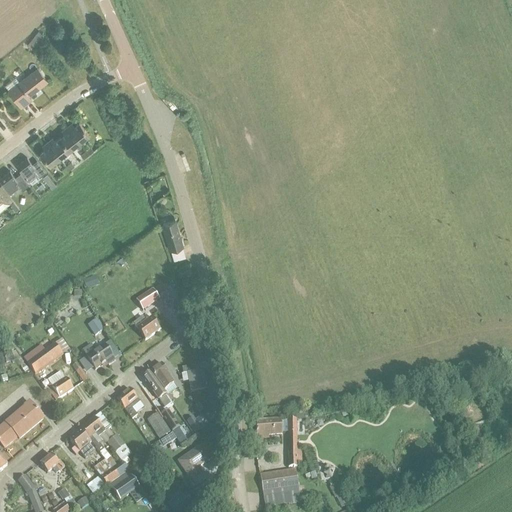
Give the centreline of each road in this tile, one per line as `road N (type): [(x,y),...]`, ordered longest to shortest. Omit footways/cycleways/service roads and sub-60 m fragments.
road 1 (residential): [(0,487),(39,445),(216,310)]
road 2 (tertiary): [(216,310),(176,172),(132,65)]
road 3 (tertiary): [(220,511),(239,429),(216,310)]
road 4 (residential): [(0,158),(80,92),(132,65)]
